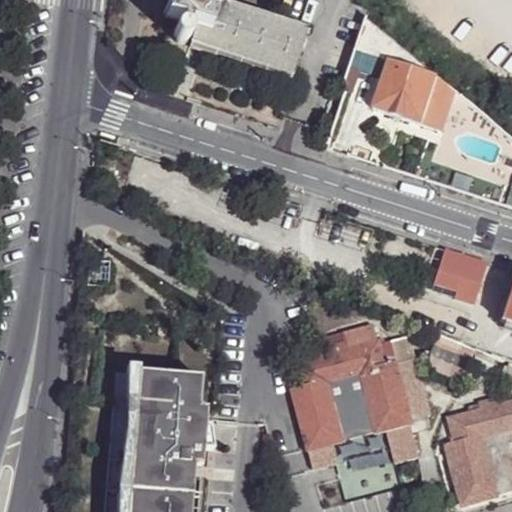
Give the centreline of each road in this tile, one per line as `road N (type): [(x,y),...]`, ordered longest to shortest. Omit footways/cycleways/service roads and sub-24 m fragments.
road 1 (residential): [(77,102),(511,238)]
road 2 (tertiary): [(29,511),(77,102)]
road 3 (tertiary): [(53,97),(0,424)]
road 4 (unknown): [(298,171),(366,0)]
